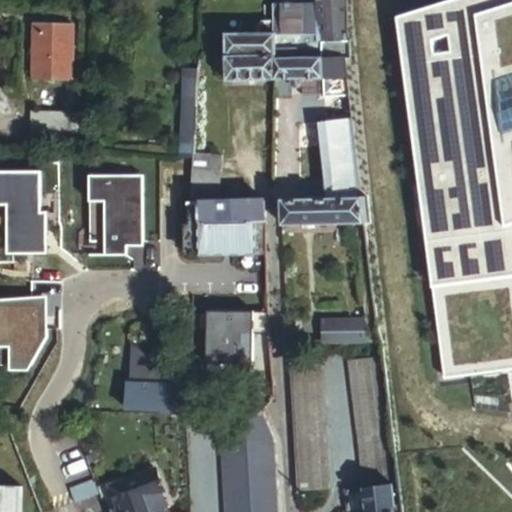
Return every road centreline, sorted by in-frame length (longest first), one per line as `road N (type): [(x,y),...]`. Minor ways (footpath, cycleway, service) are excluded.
road 1 (residential): [(62,511),(42,428),(66,378),(75,330),(95,303),(124,288),(208,281)]
road 2 (residential): [(290,511),(268,178)]
road 3 (unknown): [(320,511),(340,491),(339,367)]
